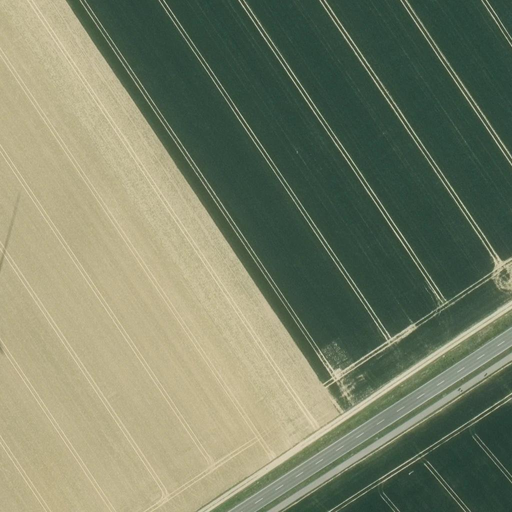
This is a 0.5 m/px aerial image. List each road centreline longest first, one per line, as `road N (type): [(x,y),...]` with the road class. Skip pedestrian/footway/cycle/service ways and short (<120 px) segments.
road 1 (track): [(205,511),(511,308)]
road 2 (secondary): [(244,511),(511,338)]
road 3 (track): [(274,511),(511,357)]
